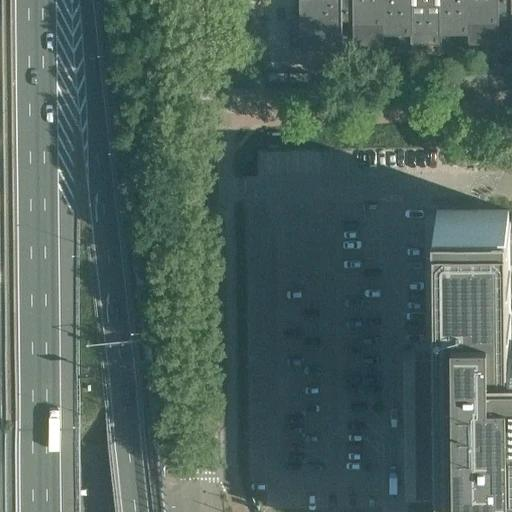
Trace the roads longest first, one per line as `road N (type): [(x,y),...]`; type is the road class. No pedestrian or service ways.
road 1 (motorway): [(137,511),(83,0)]
road 2 (motorway): [(41,511),(35,0)]
road 3 (unclassified): [(208,509),(202,88),(190,0)]
road 4 (unclassified): [(0,508),(208,509)]
